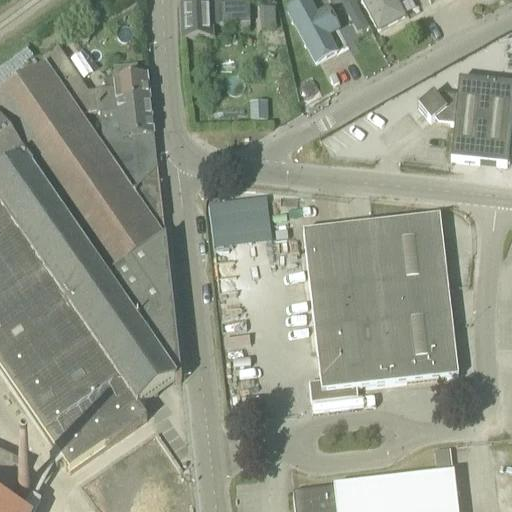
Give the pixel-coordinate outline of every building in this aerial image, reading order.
[(342,4),(339,0),(326,0),(331,10),(342,4)] [(390,0),(354,0),(377,40),(405,24),(390,0)] [(325,7),(316,12),(311,1),(291,12),(288,13),(316,67),(319,65),(337,56),(323,31),(334,25),(325,7)] [(352,14),(357,11),(352,1),(341,6),(344,11),(352,14)] [(250,26),(249,6),(181,8),(183,40),(182,40),(182,42),(211,41),(211,27),(250,26)] [(266,29),(275,29),(274,10),(265,11),(266,29)] [(109,92),(96,94),(96,95),(88,96),(58,50),(41,62),(75,110),(149,102),(147,79),(108,83),(109,92)] [(0,375),(69,475),(146,423),(138,412),(140,411),(176,386),(181,386),(157,172),(131,197),(103,154),(103,153),(97,144),(81,119),(75,110),(41,62),(40,62),(45,68),(0,98),(0,375)] [(450,165),(479,168),(507,171),(511,120),(511,89),(459,84),(457,100),(453,100),(453,103),(444,102),(440,106),(433,97),(418,111),(431,127),(435,123),(438,128),(454,129),(450,165)] [(97,144),(103,153),(103,154),(154,148),(149,102),(75,110),(81,119),(99,117),(102,144),(97,144)] [(267,104),(249,105),(250,124),(268,124),(267,104)] [(157,172),(154,148),(103,154),(131,197),(157,172)] [(300,223),(298,198),(208,206),(212,251),(292,244),(290,224),(300,223)] [(378,391),(441,383),(458,381),(440,220),(359,230),(368,310),(378,391)] [(359,230),(327,233),(303,236),(312,316),(368,310),(359,230)] [(357,401),(356,393),(378,391),(368,310),(312,316),(320,385),(309,387),(311,407),(357,401)] [(437,479),(293,496),(294,511),(457,511),(454,477),(453,477),(450,454),(434,456),(437,479)] [(0,511),(26,511),(27,509),(11,502),(26,469),(0,457),(0,511)]
